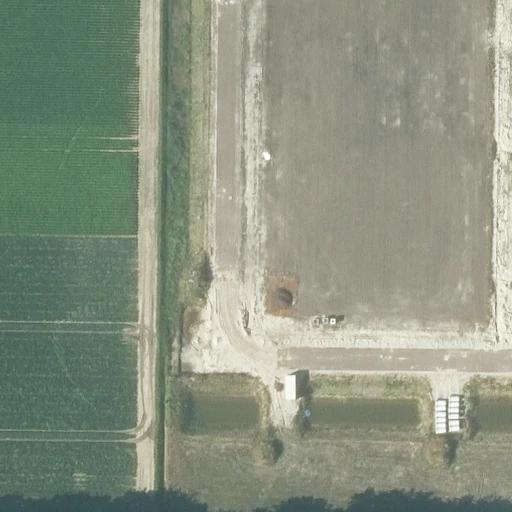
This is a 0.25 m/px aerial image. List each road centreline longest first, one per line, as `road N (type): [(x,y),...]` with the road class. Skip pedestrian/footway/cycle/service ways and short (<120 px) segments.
road 1 (residential): [(223,359),(228,0)]
road 2 (residential): [(223,359),(511,361)]
